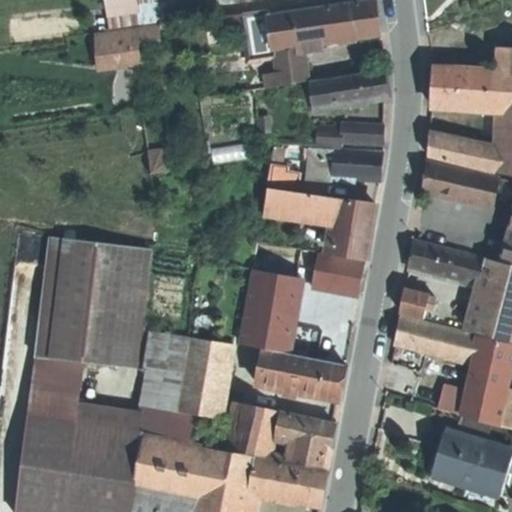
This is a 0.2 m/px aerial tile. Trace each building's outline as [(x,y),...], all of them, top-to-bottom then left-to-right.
[(175,0),(135,0),(137,12),(177,7),(175,0)] [(376,2),(318,11),(322,41),(322,42),(381,33),(378,17),(376,2)] [(318,11),(219,26),(226,72),(229,94),(299,83),(293,46),(322,41),(318,11)] [(495,174),(511,177),(511,51),(510,71),(505,105),(498,151),(495,174)] [(488,104),(490,71),(433,69),(434,101),(488,104)] [(510,71),(490,71),(488,104),(505,105),(510,71)] [(226,72),(212,74),(216,96),(229,94),(226,72)] [(386,73),(329,81),(333,107),(390,99),(388,88),(386,73)] [(329,81),(311,83),(315,109),(333,107),(329,81)] [(385,127),(342,124),(342,128),(342,141),(385,144),(385,127)] [(342,128),(318,126),(317,146),(342,148),(342,141),(342,128)] [(467,143),(432,135),(430,158),(465,167),(467,143)] [(498,151),(467,143),(465,167),(495,174),(498,151)] [(286,147),(275,146),(272,163),(283,165),(286,147)] [(335,150),(310,149),(306,180),(332,182),(333,177),(335,150)] [(384,153),(335,150),(333,177),(355,178),(382,181),(383,169),(384,153)] [(272,163),(271,163),(267,187),(297,191),(301,171),(288,169),(288,166),(283,165),(272,163)] [(500,179),(430,163),(427,177),(425,185),(424,190),(494,206),(500,179)] [(342,200),(268,189),(264,214),(296,219),(308,213),(327,216),(338,219),(342,200)] [(375,205),(342,200),(338,219),(336,233),(332,253),(366,259),(371,231),(375,205)] [(338,219),(327,216),(325,226),(330,232),(336,233),(338,219)] [(511,228),(509,240),(503,262),(511,264),(511,228)] [(132,247),(50,237),(36,357),(118,367),(132,247)] [(485,260),(415,241),(412,257),(410,268),(478,286),(485,260)] [(485,259),(485,260),(478,286),(481,287),(473,320),(470,331),(469,333),(511,344),(511,264),(503,262),(485,259)] [(304,279),(255,271),(242,344),(291,353),(304,279)] [(418,294),(405,291),(401,312),(416,316),(419,303),(416,302),(418,294)] [(430,297),(418,294),(416,302),(419,303),(416,316),(424,319),(427,309),(430,297)] [(437,299),(430,297),(427,309),(434,311),(437,299)] [(455,332),(401,317),(398,331),(395,344),(450,359),(455,332)] [(479,337),(455,332),(450,359),(473,363),(479,337)] [(511,346),(479,337),(473,363),(461,415),(462,415),(493,424),(501,427),(511,377),(511,346)] [(242,346),(193,338),(181,411),(220,418),(227,378),(236,380),(242,346)] [(347,366),(266,350),(259,385),(340,401),(343,385),(347,366)] [(511,391),(510,391),(502,427),(511,430),(511,391)] [(281,412),(234,402),(226,449),(270,458),(275,437),(281,412)] [(107,408),(104,430),(140,437),(143,416),(107,408)] [(334,424),(281,412),(275,437),(291,441),(329,449),(332,438),(334,424)] [(493,424),(462,415),(458,427),(489,436),(493,424)] [(104,430),(29,417),(17,511),(127,511),(143,437),(140,437),(104,430)] [(511,453),(511,451),(451,431),(445,451),(437,476),(457,482),(458,478),(500,491),(511,453)] [(150,438),(143,437),(127,511),(139,511),(143,490),(146,469),(150,438)] [(275,437),(270,458),(287,461),(291,441),(275,437)] [(257,458),(150,438),(146,469),(250,492),(257,458)] [(329,449),(291,441),(287,461),(327,469),(331,449),(329,449)] [(257,458),(250,492),(320,505),(323,488),(326,473),(272,462),(272,460),(257,458)] [(250,492),(146,469),(143,490),(246,511),(250,492)] [(458,478),(457,482),(498,495),(500,491),(458,478)] [(245,511),(246,511),(143,490),(139,511),(245,511)]
